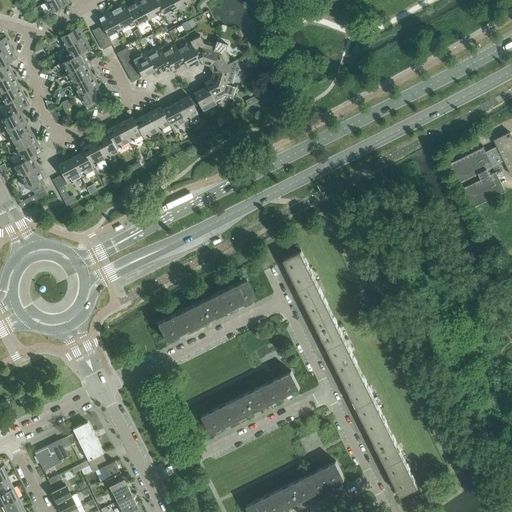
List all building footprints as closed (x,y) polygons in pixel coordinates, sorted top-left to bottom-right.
[(72,2),(70,0),(49,0),(46,2),(52,12),(72,2)] [(149,19),(139,0),(126,7),(134,22),(136,26),(149,19)] [(162,12),(155,0),(139,0),(149,19),(162,12)] [(177,9),(172,0),(155,0),(162,12),(164,16),(177,9)] [(196,2),(194,0),(172,0),(177,9),(185,5),(186,7),(196,2)] [(134,22),(126,7),(124,3),(111,10),(121,29),(134,22)] [(121,29),(111,10),(97,17),(102,26),(107,36),(121,29)] [(107,36),(102,26),(97,28),(102,39),(107,36)] [(85,37),(79,27),(60,37),(66,48),(85,37)] [(102,39),(97,28),(93,31),(98,41),(102,39)] [(0,53),(13,47),(7,36),(0,39),(0,53)] [(112,45),(107,36),(102,39),(107,47),(112,45)] [(209,65),(215,45),(203,41),(200,36),(190,41),(200,60),(202,63),(209,65)] [(85,51),(91,48),(85,37),(66,48),(68,52),(62,56),(65,61),(71,58),(80,53),(85,51)] [(107,47),(102,39),(98,41),(103,50),(107,47)] [(200,60),(190,41),(178,47),(186,64),(188,67),(200,60)] [(231,61),(225,50),(226,44),(216,41),(215,45),(209,65),(213,72),(231,61)] [(186,64),(178,47),(176,44),(163,51),(170,67),(172,71),(186,64)] [(7,63),(18,57),(13,47),(0,53),(0,66),(7,63)] [(119,58),(129,53),(126,48),(116,54),(119,58)] [(170,67),(163,51),(161,48),(147,55),(155,71),(157,74),(170,67)] [(86,63),(89,62),(85,55),(86,54),(85,51),(80,53),(71,58),(65,61),(62,62),(67,73),(86,63)] [(155,71),(147,55),(145,51),(132,59),(134,63),(137,68),(139,73),(142,77),(142,78),(155,71)] [(122,63),(131,58),(129,53),(119,58),(122,63)] [(124,68),(134,63),(132,59),(131,58),(122,63),(124,68)] [(235,72),(240,70),(234,59),(231,61),(213,72),(210,80),(231,85),(235,72)] [(0,79),(13,73),(7,63),(0,66),(0,79)] [(91,74),(86,63),(67,73),(73,84),(91,74)] [(127,73),(137,68),(134,63),(124,68),(127,73)] [(130,78),(139,73),(137,68),(127,73),(130,78)] [(0,92),(18,83),(13,73),(0,79),(0,92)] [(132,83),(142,77),(139,73),(130,78),(132,83)] [(97,84),(91,74),(73,84),(78,94),(97,84)] [(232,97),(235,86),(231,85),(210,80),(205,83),(206,86),(215,102),(226,96),(232,97)] [(23,94),(18,83),(0,92),(0,95),(4,104),(23,94)] [(94,100),(103,95),(97,84),(78,94),(87,110),(97,105),(94,100)] [(215,102),(206,86),(193,94),(203,113),(217,105),(215,102)] [(249,104),(263,97),(260,93),(247,100),(249,104)] [(29,105),(23,94),(4,104),(10,114),(10,115),(19,110),(20,110),(29,105)] [(198,115),(188,96),(175,103),(185,122),(198,115)] [(185,122),(175,103),(162,110),(170,125),(169,126),(171,129),(185,122)] [(170,125),(162,110),(160,106),(146,113),(157,133),(169,126),(170,125)] [(25,120),(20,110),(19,110),(10,115),(10,114),(0,119),(6,130),(25,120)] [(157,133),(146,113),(134,120),(142,135),(142,136),(144,139),(157,133)] [(142,135),(134,120),(132,116),(119,123),(129,142),(142,136),(142,135)] [(31,131),(25,120),(6,130),(12,141),(31,131)] [(129,142),(119,123),(105,131),(107,134),(116,149),(129,142)] [(36,141),(31,131),(12,141),(17,151),(36,141)] [(506,191),(496,171),(490,174),(488,169),(505,160),(511,173),(511,134),(510,131),(495,139),(498,146),(488,151),(485,146),(448,164),(458,184),(479,173),(482,179),(461,189),(470,209),(506,191)] [(107,134),(95,141),(105,160),(118,153),(116,149),(107,134)] [(42,152),(36,141),(17,151),(23,161),(23,162),(32,157),(42,152)] [(105,160),(95,141),(81,148),(83,152),(83,151),(92,167),(105,160)] [(83,151),(83,152),(70,159),(80,178),(94,171),(92,167),(83,151)] [(38,167),(32,157),(23,162),(23,161),(13,166),(19,177),(38,167)] [(80,178),(70,159),(57,166),(62,175),(67,184),(67,185),(80,178)] [(43,178),(40,171),(38,167),(19,177),(25,188),(26,187),(26,188),(31,191),(32,191),(42,186),(39,180),(43,178)] [(67,184),(62,175),(57,177),(62,187),(67,184)] [(62,187),(57,177),(52,180),(57,189),(62,187)] [(35,195),(44,190),(42,186),(32,191),(35,195)] [(37,200),(47,195),(44,190),(35,195),(37,200)] [(316,280),(310,268),(302,251),(284,260),(299,289),(316,280)] [(254,296),(249,286),(246,279),(216,293),(225,311),(254,296)] [(331,310),(325,298),(316,280),(299,289),(313,319),(331,310)] [(225,311),(216,293),(187,308),(195,325),(225,311)] [(195,325),(187,308),(157,323),(166,340),(195,325)] [(345,339),(339,327),(331,310),(313,319),(328,348),(345,339)] [(360,369),(354,357),(345,339),(328,348),(343,377),(360,369)] [(375,398),(368,386),(360,369),(343,377),(357,407),(375,398)] [(300,389),(295,378),(291,371),(262,386),(270,403),(300,389)] [(270,403),(262,386),(232,400),(241,418),(270,403)] [(16,395),(20,403),(25,400),(21,392),(16,395)] [(389,428),(383,415),(375,398),(357,407),(372,436),(389,428)] [(9,404),(7,399),(1,402),(3,407),(9,404)] [(241,418),(232,400),(203,415),(211,432),(241,418)] [(88,460),(102,453),(103,453),(88,422),(73,429),(74,432),(61,439),(60,439),(34,452),(43,471),(70,457),(65,447),(78,440),(88,460)] [(404,457),(398,445),(389,428),(372,436),(386,466),(404,457)] [(108,464),(102,453),(88,460),(90,465),(93,472),(97,470),(100,468),(108,464)] [(418,487),(412,474),(404,457),(386,466),(401,495),(418,487)] [(120,472),(115,461),(108,464),(100,468),(105,479),(120,472)] [(315,493),(345,478),(336,461),(306,476),(315,493)] [(126,483),(120,472),(105,479),(111,490),(126,483)] [(61,480),(58,474),(48,479),(51,485),(61,480)] [(0,493),(13,487),(7,476),(0,479),(0,493)] [(315,493),(306,476),(277,490),(286,508),(315,493)] [(64,486),(61,480),(51,485),(54,491),(64,486)] [(131,494),(126,483),(111,490),(116,501),(131,494)] [(71,496),(66,485),(64,486),(54,491),(51,492),(57,503),(71,496)] [(18,498),(13,487),(0,493),(0,498),(3,505),(18,498)] [(276,511),(286,508),(277,490),(247,505),(250,511),(276,511)] [(122,511),(137,506),(131,494),(116,501),(121,511),(122,511)] [(65,511),(77,507),(71,496),(57,503),(61,511),(65,511)] [(17,511),(24,509),(18,498),(3,505),(6,511),(17,511)]
